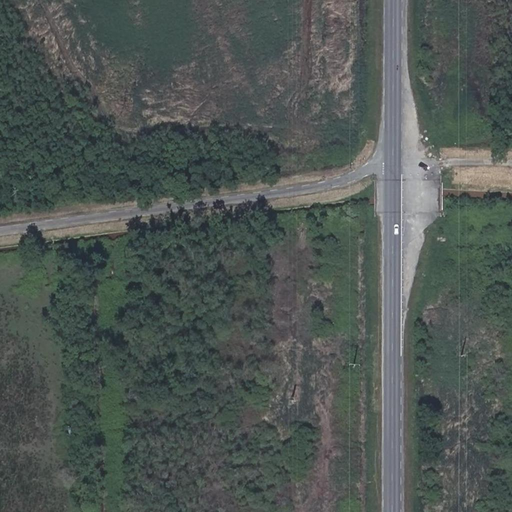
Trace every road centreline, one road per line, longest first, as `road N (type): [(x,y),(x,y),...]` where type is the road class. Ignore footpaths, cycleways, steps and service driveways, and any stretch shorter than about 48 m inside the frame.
road 1 (unclassified): [(0,230),(314,188),(393,164)]
road 2 (secondary): [(393,164),(393,511)]
road 3 (secondary): [(393,0),(393,164)]
